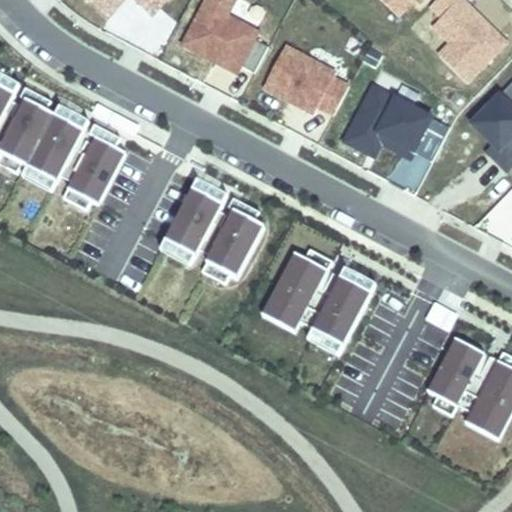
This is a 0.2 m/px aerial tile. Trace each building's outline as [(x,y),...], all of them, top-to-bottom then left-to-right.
[(88,0),(110,18),(126,0),(136,0),(154,16),(167,0),(88,0)] [(381,0),(400,18),(417,0),(381,0)] [(505,46),(458,0),(440,0),(430,10),(439,20),(429,30),(446,47),(436,57),(466,86),(505,46)] [(335,118),(349,90),(335,83),(338,76),(287,50),(266,91),(314,116),(317,109),(335,118)] [(511,85),(472,126),(492,146),(487,152),(507,171),(511,165),(511,85)] [(65,201),(88,213),(92,205),(99,208),(127,156),(98,140),(89,158),(76,151),(85,133),(27,103),(19,119),(8,114),(17,96),(0,87),(0,145),(5,148),(0,156),(0,166),(18,176),(23,168),(58,186),(63,177),(74,183),(65,201)] [(380,135),(416,154),(433,120),(374,89),(346,143),(370,155),(380,135)] [(101,107),(96,115),(134,136),(139,127),(101,107)] [(225,206),(194,189),(166,243),(197,259),(201,251),(212,257),(203,274),(227,286),(231,277),(239,281),(266,228),(237,213),(228,229),(216,223),(225,206)] [(309,341),(339,357),(372,296),(329,273),(333,263),(311,252),(307,261),(296,255),(263,317),(296,334),(302,323),(315,330),(309,341)] [(457,317),(436,306),(429,320),(449,331),(457,317)] [(466,426),(500,444),(511,421),(511,358),(505,355),(500,363),(457,340),(428,394),(439,399),(435,407),(453,417),(458,409),(471,416),(466,426)] [(404,430),(397,442),(421,455),(428,444),(404,430)]
